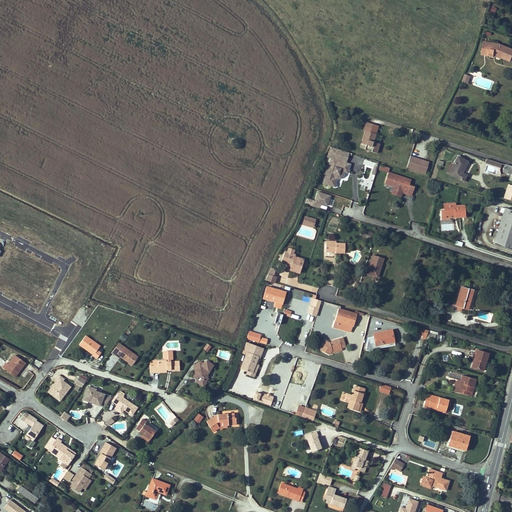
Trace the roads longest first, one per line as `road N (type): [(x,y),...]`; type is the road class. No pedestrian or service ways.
road 1 (residential): [(511,348),(320,293)]
road 2 (residential): [(289,350),(408,388),(403,443)]
road 3 (residential): [(354,212),(511,267)]
road 4 (residential): [(53,362),(164,394),(180,407)]
road 5 (unknown): [(511,164),(384,124)]
